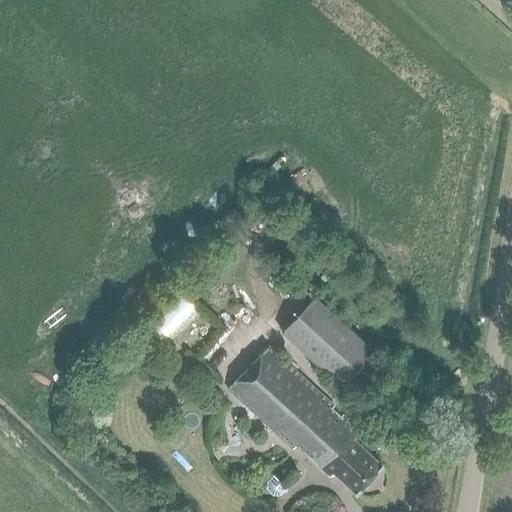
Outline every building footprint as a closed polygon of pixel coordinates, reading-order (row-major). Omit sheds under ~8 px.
[(181,294),(148,330),(165,346),(198,310),(181,294)] [(315,295),(280,331),(340,387),(374,351),(315,295)] [(160,317),(167,310),(161,304),(154,311),(160,317)] [(333,472),(356,493),(382,465),(353,439),(360,431),(268,346),(227,388),(293,449),(295,447),(314,464),(315,463),(330,476),(333,472)] [(365,369),(360,375),(365,380),(370,374),(365,369)] [(273,475),(266,482),(267,489),(273,495),(280,495),(287,488),(273,475)]
